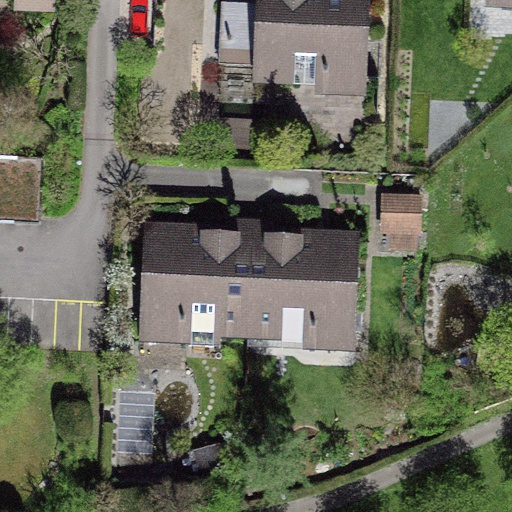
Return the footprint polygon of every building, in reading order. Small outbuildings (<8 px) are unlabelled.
[(47,9),(47,0),(2,0),(2,7),(47,9)] [(361,93),(363,0),(217,0),(216,60),(247,61),(246,82),(308,84),(308,91),(361,93)] [(41,218),(44,160),(0,157),(0,215),(26,217),(41,218)] [(301,350),(350,352),(355,234),(267,231),(266,253),(250,252),(247,330),(279,331),(280,316),(303,317),(301,350)] [(235,239),(150,235),(146,327),(187,328),(186,348),(217,349),(218,328),(247,330),(250,252),(235,251),(235,239)] [(220,442),(193,450),(201,475),(228,467),(220,442)]
